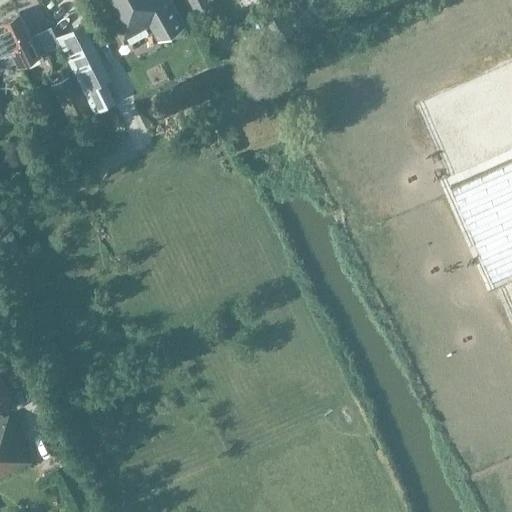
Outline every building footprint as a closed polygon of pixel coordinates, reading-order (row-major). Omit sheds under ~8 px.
[(159,39),(185,25),(170,0),(102,0),(123,38),(150,23),(159,39)] [(0,23),(0,44),(10,64),(16,61),(18,64),(45,51),(37,36),(32,38),(19,12),(2,20),(3,22),(0,23)] [(113,102),(103,81),(108,78),(80,23),(56,35),(95,112),(113,102)] [(0,68),(10,64),(0,44),(0,68)] [(495,113),(511,105),(511,71),(483,83),(495,113)] [(87,110),(71,78),(53,87),(69,119),(87,110)] [(357,118),(343,118),(343,131),(357,131),(357,118)] [(511,158),(449,185),(491,283),(511,273),(511,158)] [(0,475),(30,461),(8,414),(4,416),(1,411),(14,405),(0,376),(0,475)]
